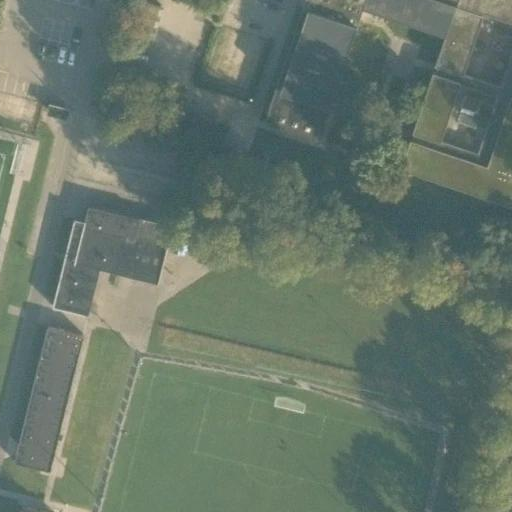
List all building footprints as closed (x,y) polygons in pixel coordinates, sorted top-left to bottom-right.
[(363,9),(446,36),(403,167),(511,202),(511,0),(306,0),(265,122),(320,140),(363,9)] [(0,97),(20,102),(26,78),(4,72),(0,89),(0,97)] [(166,102),(159,125),(170,129),(177,106),(166,102)] [(47,113),(67,119),(70,108),(49,103),(47,113)] [(197,137),(204,114),(192,111),(185,134),(197,137)] [(215,117),(204,114),(197,137),(208,141),(215,117)] [(158,281),(171,225),(88,205),(84,221),(74,218),(53,304),(89,313),(100,266),(158,281)] [(177,227),(171,251),(183,254),(183,253),(189,230),(185,229),(177,227)] [(16,460),(52,468),(84,332),(48,324),(16,460)]
